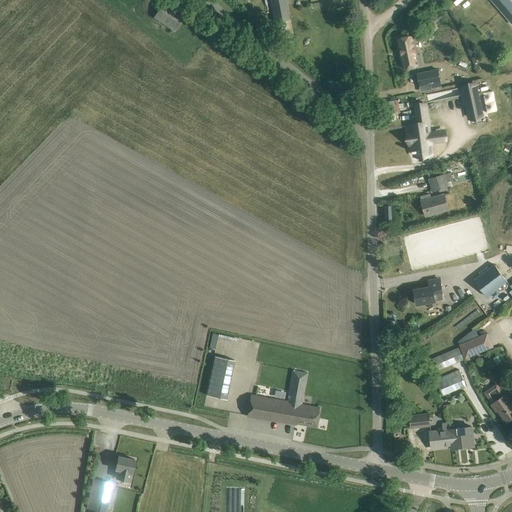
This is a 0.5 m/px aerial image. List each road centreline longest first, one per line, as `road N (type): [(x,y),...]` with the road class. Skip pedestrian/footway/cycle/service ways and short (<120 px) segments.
road 1 (tertiary): [(376,469),(91,409),(12,417)]
road 2 (unclassified): [(376,469),(370,134)]
road 3 (unclassified): [(370,134),(202,0)]
